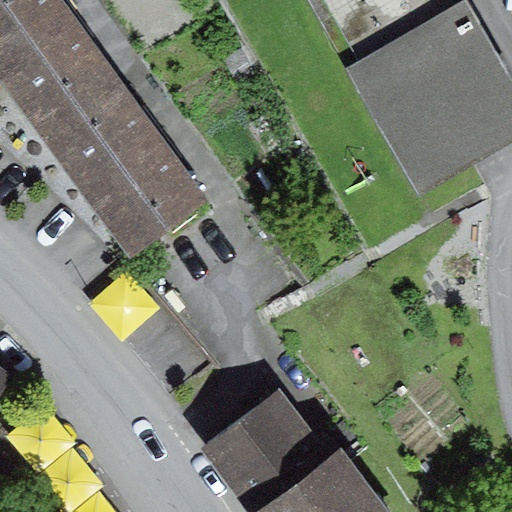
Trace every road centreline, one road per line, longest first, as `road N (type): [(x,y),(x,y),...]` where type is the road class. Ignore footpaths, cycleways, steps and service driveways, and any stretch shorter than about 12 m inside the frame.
road 1 (residential): [(0,281),(104,386),(194,511)]
road 2 (residential): [(511,199),(502,260),(511,358)]
